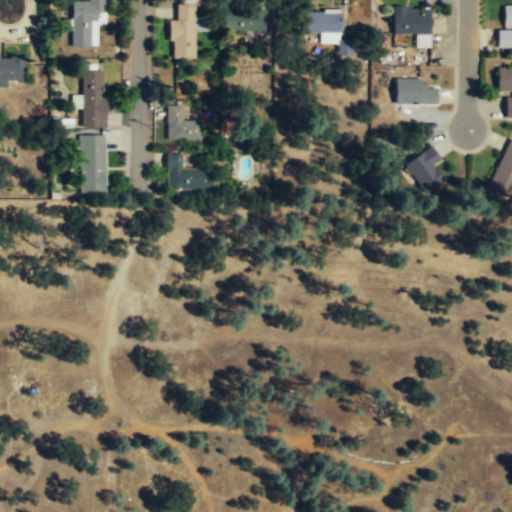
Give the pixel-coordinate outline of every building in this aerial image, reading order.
[(70,0),(71,46),(96,46),(95,25),(104,25),(104,0),(70,0)] [(169,20),(169,59),(194,59),(194,31),(202,31),(203,17),(194,17),(194,4),(177,4),(176,20),(169,20)] [(511,6),(502,6),(502,26),(511,26),(511,6)] [(391,34),(429,34),(429,9),(391,9),(391,34)] [(350,40),(338,40),(339,12),(299,12),(299,34),(321,34),(321,44),(337,44),(337,56),(350,56),(350,40)] [(264,33),(264,17),(225,17),(225,33),(264,33)] [(511,30),(496,30),(496,49),(511,49),(511,30)] [(0,88),(7,88),(7,81),(24,81),(24,57),(0,57),(0,88)] [(511,69),(496,69),(496,91),(511,91),(511,69)] [(81,74),(81,127),(104,127),(104,74),(81,74)] [(394,103),(435,103),(435,86),(426,86),(426,78),(394,78),(394,103)] [(511,117),(511,97),(503,97),(503,117),(511,117)] [(166,108),(166,141),(199,141),(199,122),(181,122),(181,108),(166,108)] [(105,135),(79,135),(79,194),(105,194),(105,135)] [(421,194),(443,182),(433,164),(439,161),(431,146),(403,161),(421,194)] [(165,190),(209,190),(208,171),(181,171),(181,155),(165,155),(165,190)]
